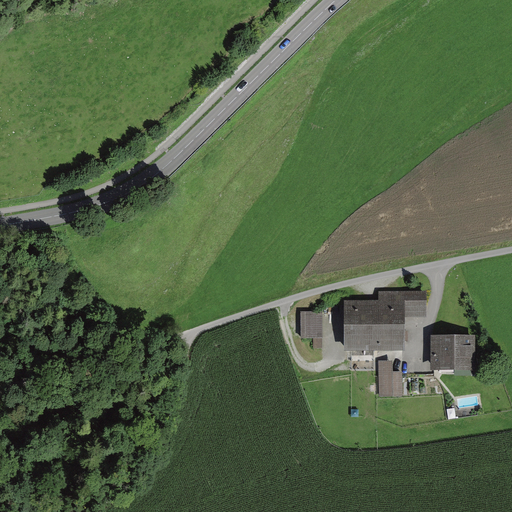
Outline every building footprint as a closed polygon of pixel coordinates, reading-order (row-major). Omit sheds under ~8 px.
[(385,302),(350,302),(351,350),(412,349),(411,318),(433,317),(432,292),(385,293),(385,302)] [(334,339),(334,348),(346,348),(345,311),(336,311),(336,337),(325,337),(325,340),(334,339)] [(325,312),(306,312),(306,339),(315,339),(315,349),(325,349),(325,312)] [(481,336),(437,336),(437,370),(481,369),(481,336)] [(396,362),(382,361),(381,396),(404,397),(405,374),(396,374),(396,362)]
